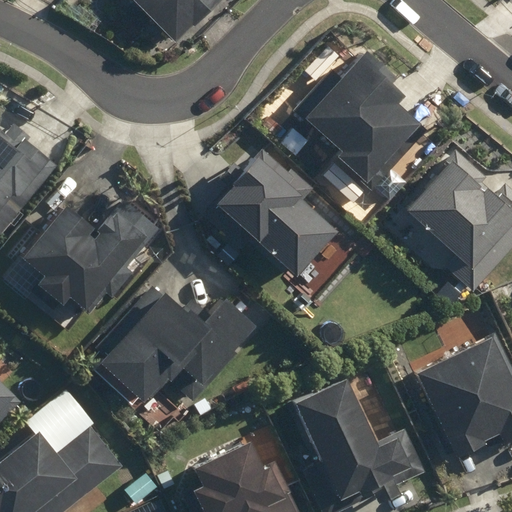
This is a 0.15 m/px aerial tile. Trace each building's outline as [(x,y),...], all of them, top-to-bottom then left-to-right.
[(140,0),(177,37),(215,0),(140,0)] [(339,147),(368,173),(383,158),(390,165),(426,126),(418,118),(420,115),(397,95),(404,87),(391,75),(396,69),(367,43),(339,72),(331,65),(292,107),(307,121),(310,117),(341,145),(339,147)] [(0,201),(13,185),(18,189),(49,151),(13,122),(4,132),(0,129),(0,201)] [(229,180),(203,210),(240,242),(254,227),(298,266),(336,222),(302,193),(311,183),(292,167),(289,170),(260,145),(241,167),(234,161),(222,174),(229,180)] [(446,263),(473,287),(511,243),(511,186),(505,180),(497,190),(487,181),(484,185),(479,180),(484,174),(456,149),(406,204),(458,250),(446,263)] [(69,287),(86,301),(154,219),(125,196),(94,233),(87,228),(92,221),(65,199),(24,249),(46,268),(31,285),(55,304),(69,287)] [(163,371),(193,397),(260,322),(225,291),(207,311),(191,296),(184,304),(164,286),(159,292),(151,284),(97,345),(104,351),(102,352),(145,391),(163,371)] [(511,376),(490,330),(415,366),(435,405),(426,410),(446,451),(455,447),(456,449),(486,435),(485,432),(500,425),(507,439),(511,436),(511,376)] [(0,417),(20,398),(12,390),(14,388),(0,373),(0,417)] [(303,466),(324,511),(328,511),(377,490),(379,496),(400,486),(397,480),(424,468),(404,425),(376,438),(345,373),(295,396),(323,457),(303,466)] [(0,511),(57,511),(121,462),(90,423),(58,449),(38,424),(0,454),(0,511)] [(181,490),(191,511),(299,511),(273,456),(261,462),(248,435),(194,460),(203,479),(181,490)]
